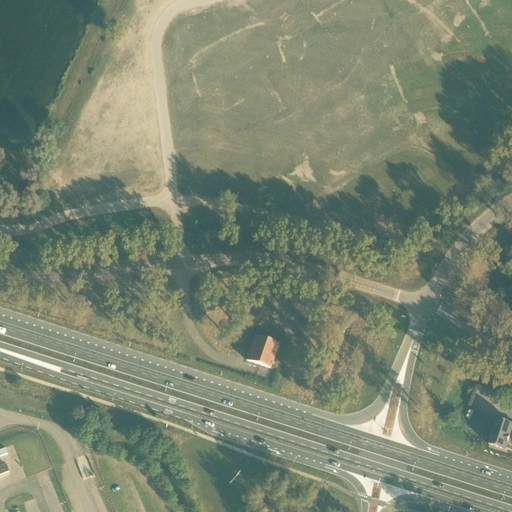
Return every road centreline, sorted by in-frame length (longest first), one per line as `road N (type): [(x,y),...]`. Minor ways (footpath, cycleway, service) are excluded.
road 1 (primary): [(511,494),(0,330)]
road 2 (primary): [(0,347),(511,509)]
road 3 (unclassified): [(426,305),(326,274),(232,257),(0,278)]
road 4 (unknown): [(511,148),(387,232),(228,199),(174,198)]
road 5 (secondary): [(335,422),(0,317)]
road 6 (secondary): [(0,353),(324,462)]
road 7 (secondary): [(429,453),(406,433),(401,408),(426,305)]
road 8 (secondary): [(426,305),(376,408),(335,422)]
road 9 (unclassified): [(426,305),(461,241),(511,200)]
